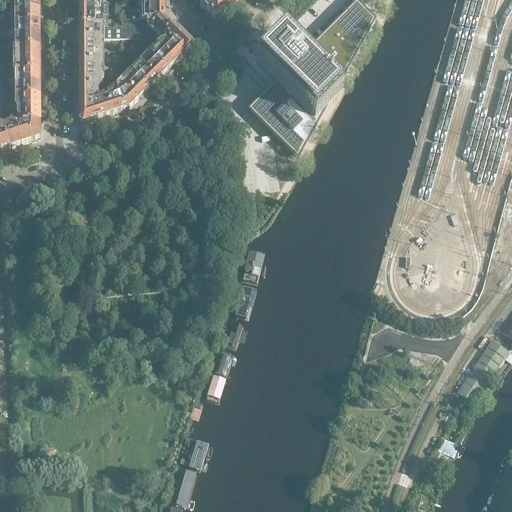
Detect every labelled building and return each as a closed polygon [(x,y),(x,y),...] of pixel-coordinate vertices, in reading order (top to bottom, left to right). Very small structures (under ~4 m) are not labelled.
[(164,0),(142,0),(143,10),(164,10),(164,0)] [(228,13),(214,0),(199,0),(199,7),(216,24),(228,13)] [(214,0),(228,13),(240,0),(214,0)] [(38,3),(16,3),(16,15),(38,15),(38,3)] [(298,162),(372,16),(356,4),(302,57),(294,49),(293,50),(284,41),(274,51),(273,51),(272,51),(271,51),(270,52),(269,52),(269,53),(269,54),(270,55),(259,65),(269,75),(268,76),(276,84),(248,112),(268,132),(298,162)] [(99,13),(99,5),(78,5),(79,17),(101,17),(101,13),(99,13)] [(164,22),(164,10),(143,10),(143,22),(164,22)] [(39,27),(38,15),(16,15),(16,27),(39,27)] [(99,29),(99,21),(101,21),(101,17),(79,17),(79,29),(99,29)] [(129,42),(129,22),(121,22),(121,25),(121,42),(129,42)] [(139,42),(139,22),(129,22),(129,42),(139,42)] [(163,40),(173,30),(164,22),(143,22),(139,22),(139,42),(149,42),(151,40),(163,40)] [(121,42),(121,25),(117,25),(117,29),(113,29),(113,42),(121,42)] [(39,39),(39,27),(16,27),(16,39),(39,39)] [(113,42),(113,29),(99,29),(79,29),(79,42),(101,42),(113,42)] [(192,49),(173,30),(163,40),(166,43),(169,43),(183,58),(192,49)] [(39,52),(39,39),(16,39),(16,52),(39,52)] [(101,54),(101,42),(79,42),(79,54),(101,54)] [(183,58),(169,43),(166,43),(159,50),(174,66),(183,58)] [(174,66),(159,50),(150,59),(165,75),(174,66)] [(39,64),(39,52),(16,52),(17,64),(39,64)] [(101,66),(101,54),(79,54),(79,66),(101,66)] [(165,75),(150,59),(141,68),(156,84),(165,75)] [(39,76),(39,64),(17,64),(17,76),(39,76)] [(101,79),(101,66),(79,66),(79,79),(101,79)] [(156,84),(141,68),(132,77),(147,93),(156,84)] [(39,88),(39,76),(17,76),(17,88),(39,88)] [(147,93),(132,77),(123,86),(138,102),(147,93)] [(101,87),(101,79),(79,79),(79,91),(97,91),(99,91),(99,87),(101,87)] [(138,102),(123,86),(116,92),(123,113),(129,111),(138,102)] [(39,100),(39,88),(17,88),(17,101),(39,100)] [(97,101),(97,91),(79,91),(79,106),(91,106),(95,106),(97,101)] [(123,113),(116,92),(112,93),(112,95),(110,95),(110,97),(107,98),(106,100),(111,117),(123,113)] [(39,113),(39,100),(17,101),(17,113),(18,113),(39,113)] [(111,117),(106,100),(102,100),(101,102),(97,101),(95,106),(91,106),(97,122),(111,117)] [(97,122),(91,106),(79,106),(79,124),(82,127),(97,122)] [(39,127),(39,113),(18,113),(18,125),(20,127),(39,127)] [(39,141),(39,127),(20,127),(18,125),(18,126),(14,127),(21,147),(39,141)] [(21,147),(14,127),(1,131),(8,151),(21,147)] [(248,252),(241,284),(258,287),(265,256),(248,252)] [(446,263),(428,258),(423,280),(440,284),(446,263)] [(64,309),(63,296),(63,295),(62,283),(62,281),(49,282),(52,324),(65,323),(65,322),(64,310),(64,308),(64,309)] [(253,290),(240,287),(233,316),(245,319),(253,290)] [(230,324),(224,348),(237,351),(243,328),(230,324)] [(221,353),(214,374),(227,378),(234,357),(221,353)] [(213,377),(206,401),(219,405),(226,381),(213,377)] [(204,403),(194,437),(206,441),(216,407),(204,403)] [(196,442),(188,469),(201,473),(209,446),(196,442)] [(183,471),(173,505),(184,508),(194,474),(183,471)]
